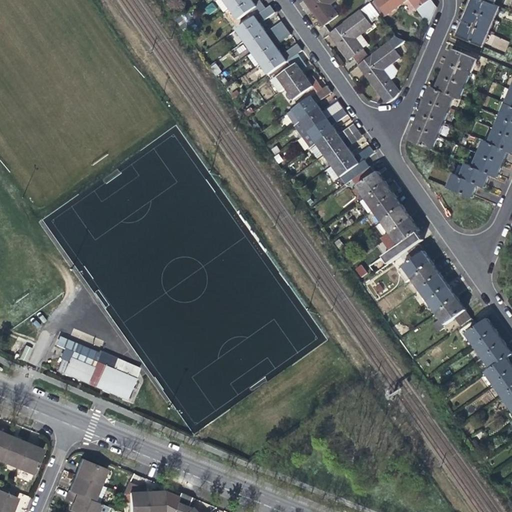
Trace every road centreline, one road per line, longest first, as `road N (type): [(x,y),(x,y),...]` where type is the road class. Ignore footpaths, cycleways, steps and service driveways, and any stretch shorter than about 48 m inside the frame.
road 1 (residential): [(70,416),(303,511)]
road 2 (residential): [(372,132),(278,0)]
road 3 (residential): [(445,0),(398,114),(372,132)]
road 4 (residential): [(461,257),(372,132)]
